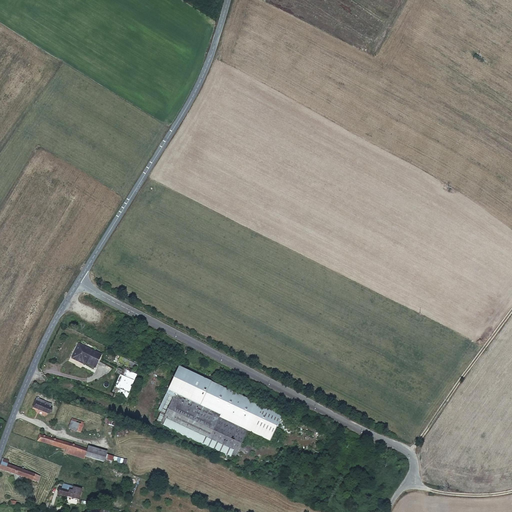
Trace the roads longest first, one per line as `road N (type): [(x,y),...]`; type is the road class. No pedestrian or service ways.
road 1 (unclassified): [(389,511),(411,479),(406,452),(76,283)]
road 2 (tertiary): [(227,0),(208,67),(76,283)]
road 3 (tertiary): [(76,283),(49,327),(0,451)]
road 4 (track): [(412,464),(416,446),(511,313)]
